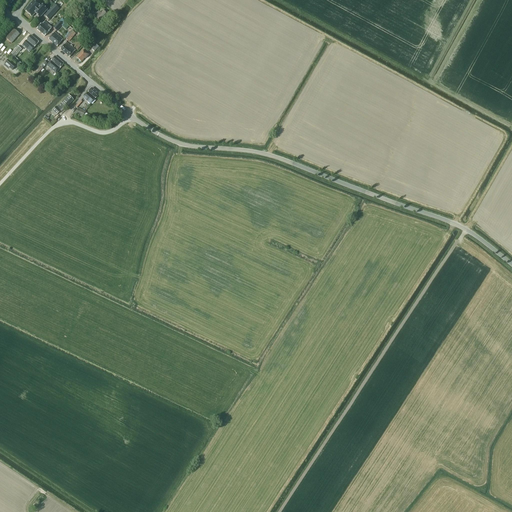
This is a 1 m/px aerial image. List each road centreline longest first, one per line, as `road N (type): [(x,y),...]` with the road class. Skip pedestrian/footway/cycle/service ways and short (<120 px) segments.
road 1 (unclassified): [(511,263),(449,221),(274,156),(182,147),(130,115)]
road 2 (unclassified): [(92,82),(15,15),(26,0)]
